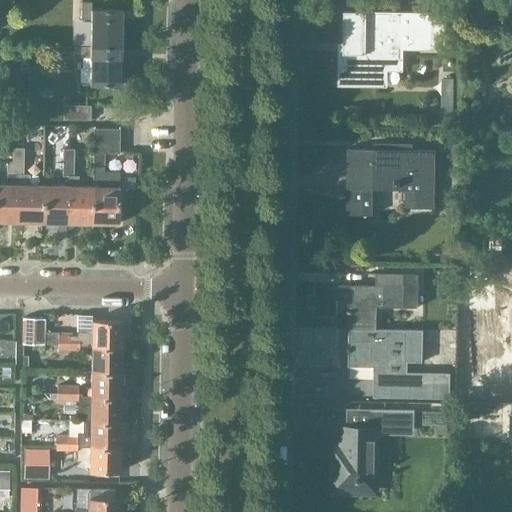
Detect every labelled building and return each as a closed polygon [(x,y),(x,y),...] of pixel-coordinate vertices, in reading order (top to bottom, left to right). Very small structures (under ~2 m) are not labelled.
[(12,1),(11,1),(0,0),(0,27),(12,27),(12,1)] [(90,47),(120,48),(121,10),(90,10),(91,2),(81,2),(80,19),(90,20),(90,47)] [(398,59),(399,45),(430,45),(430,12),(399,12),(364,11),(343,11),(343,44),(343,52),(341,52),(341,82),(382,83),(383,59),(398,59)] [(120,48),(90,47),(73,47),(72,56),(89,57),(89,85),(119,86),(120,48)] [(90,120),(90,106),(90,105),(63,105),(62,120),(90,120)] [(93,141),(119,141),(119,128),(93,128),(93,141)] [(118,153),(119,141),(93,141),(92,152),(104,153),(118,153)] [(372,215),(372,189),(405,189),(404,207),(434,208),(435,150),(407,149),(407,143),(383,143),(383,149),(346,148),(345,214),(372,215)] [(12,162),(23,162),(23,148),(12,148),(12,162)] [(62,163),(73,163),(73,150),(62,149),(62,163)] [(103,173),(104,153),(92,152),(92,186),(92,223),(117,224),(118,173),(103,173)] [(23,162),(12,162),(6,161),(5,185),(0,184),(0,221),(16,222),(17,185),(17,175),(22,175),(23,162)] [(78,176),(73,176),(73,163),(62,163),(62,176),(67,176),(68,176),(67,223),(92,223),(92,186),(78,186),(78,176)] [(28,175),(22,175),(17,175),(17,185),(16,222),(41,222),(42,185),(27,185),(28,175)] [(67,223),(68,176),(67,176),(67,186),(42,185),(41,222),(67,223)] [(418,273),(404,273),(375,272),(375,285),(338,284),(337,313),(349,313),(349,329),(376,330),(376,328),(376,306),(417,307),(418,273)] [(22,318),(21,343),(44,344),(45,318),(22,318)] [(79,345),(91,345),(121,346),(121,320),(91,319),(91,331),(78,331),(78,335),(68,335),(68,349),(78,349),(79,345)] [(407,374),(407,361),(422,361),(422,329),(376,328),(376,330),(349,329),(348,360),(348,365),(389,365),(388,374),(407,374)] [(68,349),(68,335),(58,335),(58,349),(68,349)] [(120,371),(121,346),(91,345),(91,357),(90,371),(120,371)] [(385,370),(348,369),(347,385),(385,386),(385,370)] [(120,397),(120,371),(90,371),(90,372),(90,396),(120,397)] [(67,399),(67,385),(57,385),(57,399),(67,399)] [(67,385),(67,399),(78,399),(78,396),(78,385),(67,385)] [(119,421),(120,397),(90,396),(78,396),(78,399),(77,421),(81,421),(89,421),(119,421)] [(376,478),(377,428),(413,429),(413,428),(409,428),(410,411),(413,411),(413,410),(370,409),(369,427),(340,426),(339,455),(335,455),(334,490),(357,490),(357,481),(359,481),(359,478),(376,478)] [(119,421),(89,421),(81,421),(81,432),(77,432),(77,435),(67,435),(66,449),(77,449),(77,445),(89,445),(119,446),(119,421)] [(66,449),(67,435),(56,435),(56,449),(66,449)] [(118,471),(119,446),(89,445),(89,471),(118,471)] [(0,490),(8,490),(9,471),(0,470),(0,490)] [(18,474),(18,483),(40,484),(41,475),(18,474)] [(117,511),(118,498),(107,497),(107,494),(97,494),(97,489),(88,489),(88,507),(74,507),(74,511),(117,511)]
